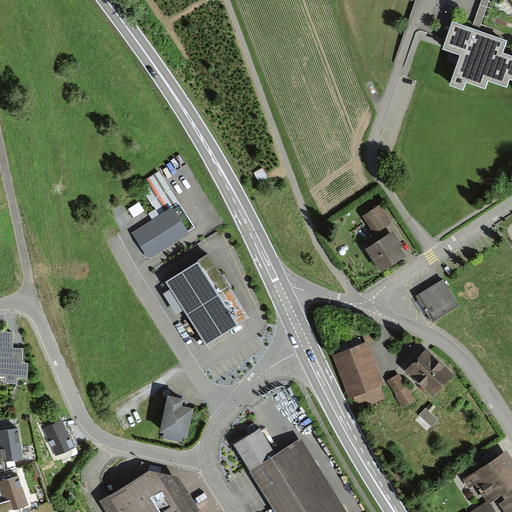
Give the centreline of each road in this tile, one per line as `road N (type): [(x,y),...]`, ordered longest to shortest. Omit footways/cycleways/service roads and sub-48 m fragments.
road 1 (secondary): [(105,0),(198,131),(279,288)]
road 2 (track): [(354,305),(315,240),(224,0)]
road 3 (residential): [(206,458),(144,451),(96,433),(32,296)]
road 4 (residential): [(228,408),(202,384),(109,236)]
road 5 (residential): [(367,310),(459,353),(511,428)]
road 6 (secondary): [(306,346),(397,511)]
road 7 (residential): [(367,310),(389,284),(511,201)]
road 8 (residential): [(0,149),(32,296)]
